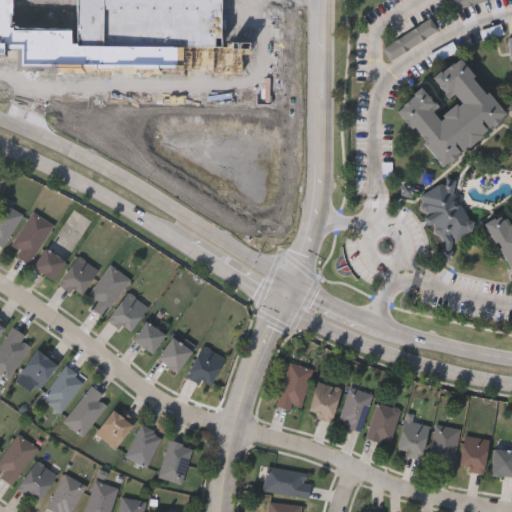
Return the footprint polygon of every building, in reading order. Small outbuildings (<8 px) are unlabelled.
[(428,78),(455,56),(502,115),(439,166),(393,108),(418,87),(437,111),(448,102),(428,78)] [(416,195),(444,178),(473,226),(444,243),(416,195)] [(21,212),(5,248),(0,245),(0,198),(1,196),(14,202),(11,207),(21,212)] [(511,281),(482,224),(507,211),(507,210),(511,207),(511,281)] [(17,250),(10,246),(31,212),(52,224),(28,264),(14,256),(17,250)] [(51,281),(31,267),(44,248),(64,262),(51,281)] [(97,270),(79,296),(58,282),(76,256),(97,270)] [(83,299),(109,265),(129,279),(103,314),(83,299)] [(145,303),(131,331),(109,319),(122,292),(145,303)] [(131,339),(143,320),(163,333),(151,352),(131,339)] [(21,340),(28,344),(8,378),(0,373),(0,342),(10,326),(24,334),(21,340)] [(155,357),(171,336),(190,351),(174,372),(155,357)] [(185,373),(201,345),(222,357),(207,385),(185,373)] [(17,372),(35,348),(55,363),(37,387),(17,372)] [(275,404),(288,361),(312,368),(299,411),(275,404)] [(39,397),(64,364),(84,379),(58,412),(39,397)] [(317,412),(307,409),(317,380),(341,388),(329,421),(316,417),(317,412)] [(102,394),(98,398),(106,404),(81,436),(61,420),(89,384),(102,394)] [(361,430),(337,423),(347,387),(371,393),(361,430)] [(366,437),(375,401),(399,408),(389,444),(366,437)] [(113,447),(93,431),(111,408),(131,425),(113,447)] [(407,449),(398,448),(403,419),(427,423),(421,457),(406,455),(407,449)] [(428,462),(434,423),(458,427),(452,466),(428,462)] [(145,467),(123,456),(139,424),(161,435),(145,467)] [(0,474),(0,455),(17,433),(37,448),(11,482),(0,474)] [(459,467),(463,434),(487,438),(483,470),(459,467)] [(190,445),(180,483),(157,477),(166,439),(190,445)] [(511,475),(491,475),(492,448),(511,448),(511,475)] [(55,476),(34,501),(15,485),(36,460),(55,476)] [(306,496),(263,490),(267,465),(310,472),(306,496)] [(56,511),(45,506),(63,473),(85,485),(70,511),(56,511)] [(82,511),(92,480),(116,487),(108,511),(82,511)] [(143,501),(140,511),(116,511),(119,497),(143,501)] [(267,511),(268,501),(303,503),(302,511),(267,511)]
